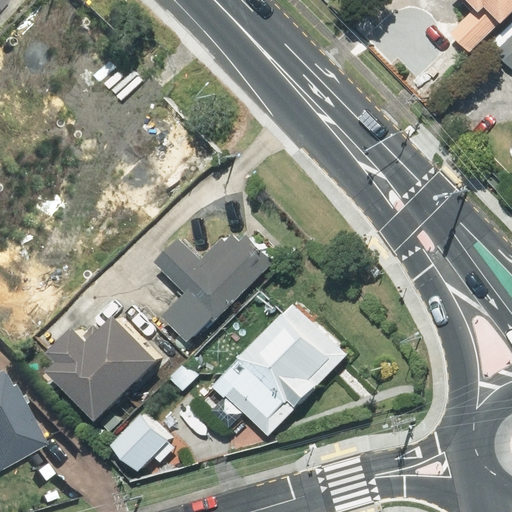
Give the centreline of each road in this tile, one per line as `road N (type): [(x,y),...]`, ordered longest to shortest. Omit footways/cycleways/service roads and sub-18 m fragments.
road 1 (primary): [(493,398),(377,171)]
road 2 (primary): [(215,0),(377,171)]
road 3 (residential): [(248,511),(474,449)]
road 4 (primary): [(377,171),(462,231),(511,325)]
